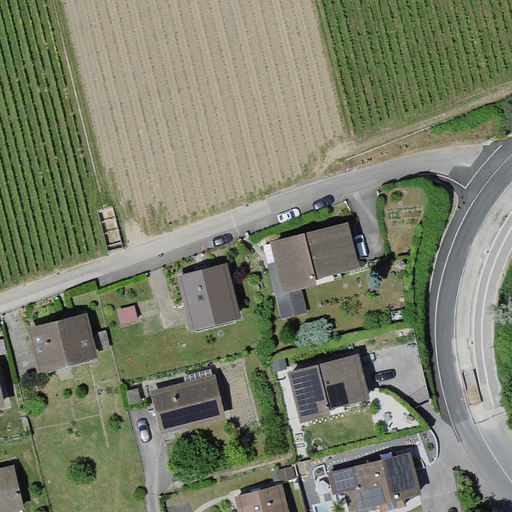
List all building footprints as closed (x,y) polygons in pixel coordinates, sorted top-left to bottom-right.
[(352,228),(265,248),(283,323),(306,318),(300,294),(364,279),(352,228)] [(228,268),(177,281),(191,336),(242,323),(228,268)] [(97,365),(85,319),(27,334),(39,380),(97,365)] [(359,360),(289,378),(302,428),(372,410),(359,360)] [(215,380),(149,396),(160,442),(227,425),(215,380)] [(386,511),(422,503),(410,455),(325,476),(330,499),(344,496),(347,511),(386,511)] [(23,511),(12,470),(0,473),(0,511),(23,511)] [(288,511),(284,490),(236,501),(238,511),(288,511)]
